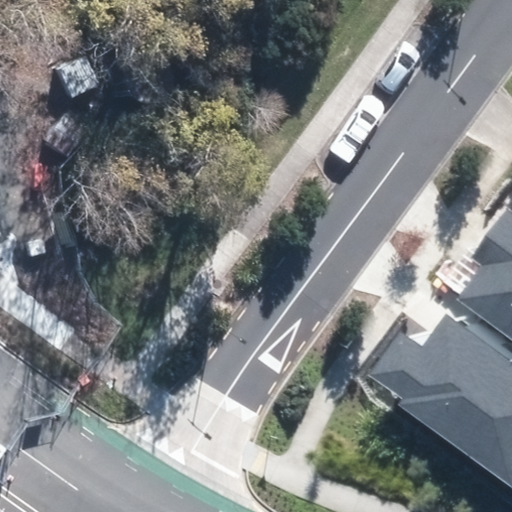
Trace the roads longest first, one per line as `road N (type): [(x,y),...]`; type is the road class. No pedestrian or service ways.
road 1 (residential): [(511,11),(144,511)]
road 2 (track): [(74,334),(0,185)]
road 3 (residential): [(108,511),(0,432)]
